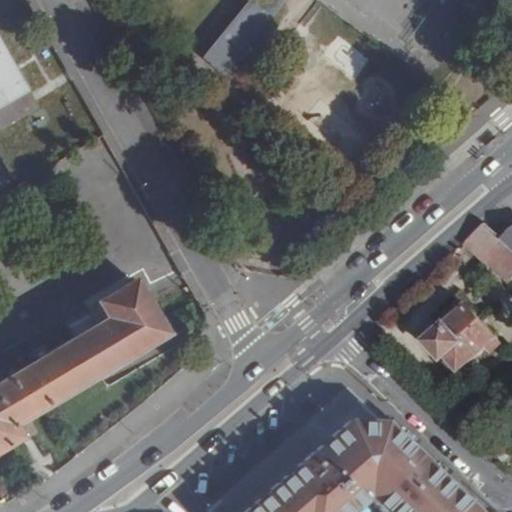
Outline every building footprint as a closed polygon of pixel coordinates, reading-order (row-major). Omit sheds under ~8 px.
[(222,74),(280,0),(279,0),(250,0),(203,59),(222,74)] [(16,70),(0,43),(0,129),(37,109),(16,70)] [(96,142),(106,135),(101,126),(91,133),(96,142)] [(95,147),(63,166),(83,199),(114,180),(95,147)] [(511,251),(503,244),(487,228),(464,249),(485,268),(490,263),(511,281),(511,251)] [(511,235),(503,244),(511,251),(511,235)] [(166,336),(136,280),(96,303),(107,319),(0,381),(0,450),(35,430),(28,416),(166,336)] [(443,321),(451,330),(470,312),(462,303),(443,321)] [(470,312),(451,330),(435,345),(450,366),(458,358),(467,368),(500,340),(473,310),(470,312)] [(458,358),(450,366),(460,375),(467,368),(458,358)] [(347,422),(301,462),(242,511),(364,511),(372,506),(377,511),(471,511),(383,425),(347,422)]
